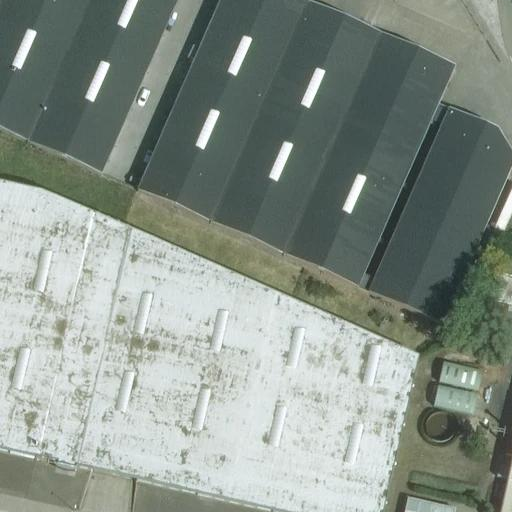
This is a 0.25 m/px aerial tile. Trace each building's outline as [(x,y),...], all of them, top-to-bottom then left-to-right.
[(0,132),(26,144),(89,0),(1,0),(0,3),(0,132)] [(89,0),(26,144),(100,176),(173,9),(177,0),(89,0)] [(453,69),(296,0),(220,0),(212,20),(136,193),(356,290),(453,69)] [(448,111),(440,130),(367,294),(440,327),(511,163),(511,158),(495,132),(448,111)] [(0,452),(265,511),(382,511),(417,359),(128,232),(40,195),(0,185),(0,452)] [(458,360),(456,375),(489,378),(490,362),(458,360)] [(511,462),(500,511),(511,511),(511,444),(507,443),(505,456),(511,457),(511,462)] [(466,511),(468,501),(445,498),(442,511),(466,511)]
